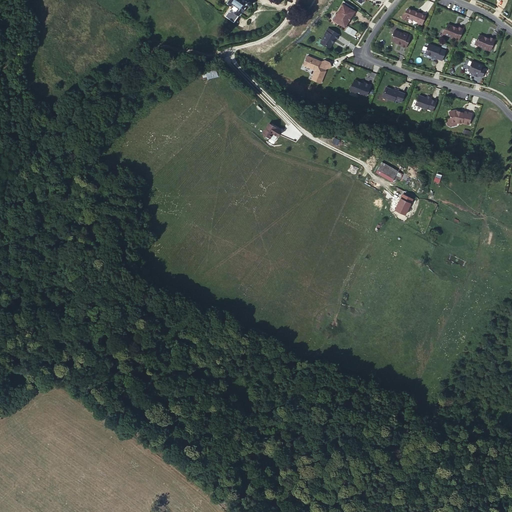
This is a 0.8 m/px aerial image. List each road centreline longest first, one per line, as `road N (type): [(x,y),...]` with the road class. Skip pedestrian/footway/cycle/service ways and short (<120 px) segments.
road 1 (residential): [(360,163),(300,129),(233,62),(231,49),(271,34),(295,0)]
road 2 (residential): [(396,0),(368,37),(366,55),(487,95),(511,118)]
